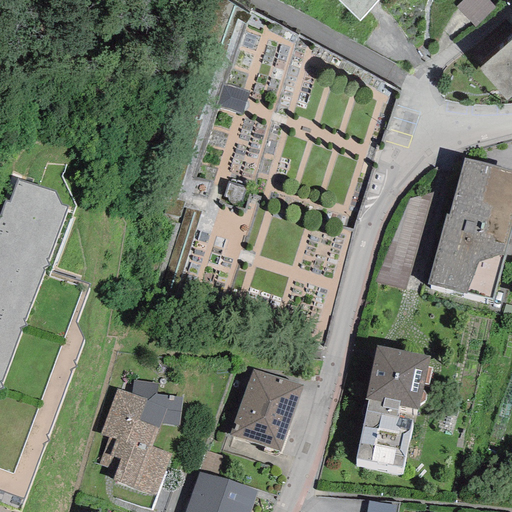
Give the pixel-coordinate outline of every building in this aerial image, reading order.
[(336,0),(359,21),(378,0),(336,0)] [(458,0),(458,1),(477,21),(497,1),(495,0),(458,0)] [(510,96),(511,98),(511,40),(479,70),(506,100),(510,96)] [(446,214),(428,284),(492,300),(511,221),(511,171),(464,158),(448,215),(446,214)] [(0,389),(3,388),(0,383),(0,381),(2,381),(21,331),(19,328),(25,325),(22,319),(25,319),(44,270),(42,268),(48,265),(45,259),(47,259),(67,206),(60,204),(55,192),(17,180),(10,203),(5,201),(0,214),(0,389)] [(368,400),(356,460),(403,468),(411,421),(396,417),(398,406),(418,410),(429,356),(375,346),(364,400),(368,400)] [(252,370),(228,435),(279,452),(302,386),(252,370)] [(116,470),(112,481),(155,496),(171,454),(152,446),(160,424),(179,426),(181,398),(156,394),(157,384),(133,381),(131,394),(116,389),(100,435),(107,437),(98,464),(116,470)] [(206,451),(199,472),(219,479),(226,458),(206,451)] [(199,472),(184,511),(248,511),(256,491),(219,479),(199,472)] [(394,511),(395,506),(368,501),(365,511),(394,511)]
